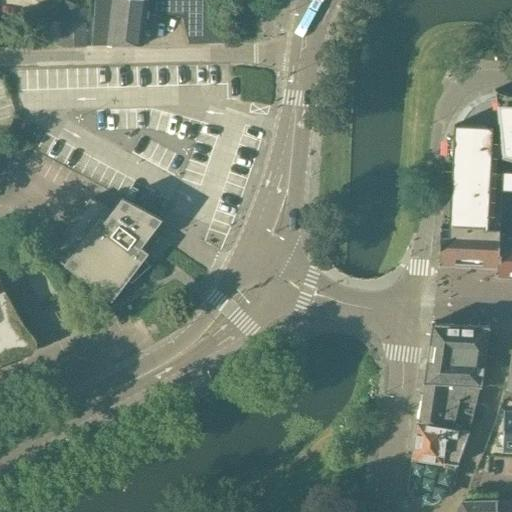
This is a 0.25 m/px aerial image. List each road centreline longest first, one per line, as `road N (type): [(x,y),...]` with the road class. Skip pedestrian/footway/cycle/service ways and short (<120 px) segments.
road 1 (residential): [(0,58),(302,55)]
road 2 (residential): [(511,81),(463,85),(441,113),(419,277),(401,302)]
road 3 (residential): [(389,511),(401,302)]
road 4 (tertiary): [(150,369),(212,341),(261,287)]
road 5 (tertiary): [(239,264),(195,330),(150,369)]
road 6 (residential): [(106,394),(84,359),(29,369),(0,385)]
